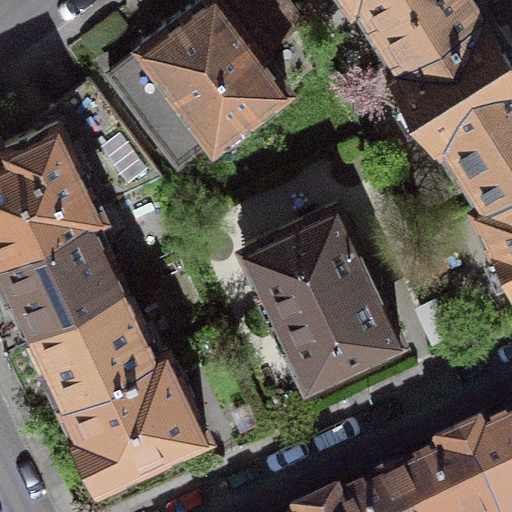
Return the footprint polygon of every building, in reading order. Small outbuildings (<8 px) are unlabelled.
[(109,69),(178,160),(286,79),(263,47),(300,19),(285,0),(192,0),(167,19),(166,18),(153,28),(141,37),(145,42),(109,69)] [(389,61),(483,2),(482,0),(362,0),(396,53),(388,58),(389,61)] [(436,135),(511,87),(511,47),(507,40),(483,2),(389,61),(436,135)] [(163,173),(89,75),(49,105),(57,115),(47,120),(4,140),(9,150),(0,153),(0,249),(99,203),(163,173)] [(511,87),(436,135),(437,138),(445,132),(484,193),(475,198),(477,201),(511,178),(511,87)] [(511,178),(477,201),(511,275),(511,178)] [(244,242),(307,376),(400,333),(383,297),(386,296),(371,265),(356,233),(353,234),(337,199),(244,242)] [(32,320),(124,277),(92,210),(101,206),(99,203),(0,249),(0,253),(26,308),(32,320)] [(62,391),(168,342),(166,339),(156,345),(124,277),(32,320),(38,333),(64,388),(61,389),(62,391)] [(178,363),(168,342),(62,391),(101,473),(206,424),(193,396),(195,395),(187,379),(179,362),(178,363)] [(511,511),(511,433),(461,458),(486,511),(511,511)] [(389,492),(399,511),(486,511),(461,458),(398,487),(389,492)] [(346,511),(399,511),(389,492),(380,496),(346,511)]
